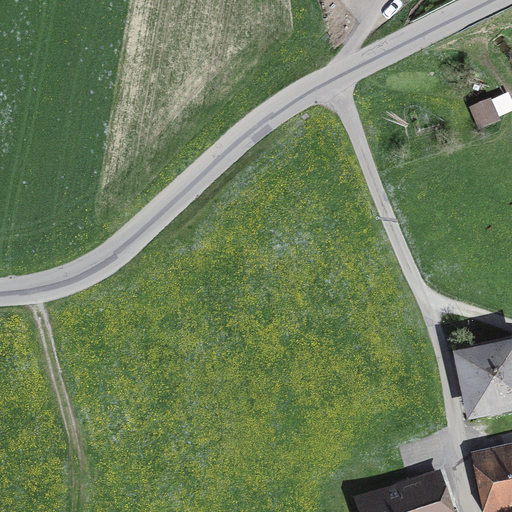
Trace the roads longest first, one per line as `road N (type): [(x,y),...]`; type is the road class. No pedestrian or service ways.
road 1 (unclassified): [(0,294),(72,280),(111,257),(270,114),(498,0)]
road 2 (track): [(471,511),(423,299),(329,81)]
road 3 (track): [(71,511),(72,440),(42,326),(23,292)]
